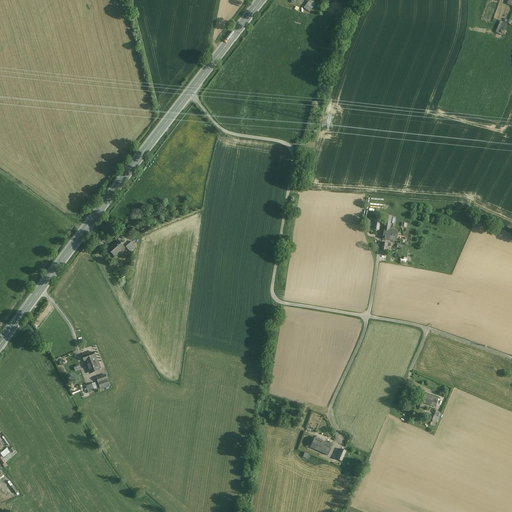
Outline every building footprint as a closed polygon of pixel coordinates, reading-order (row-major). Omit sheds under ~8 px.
[(313,6),(307,3),(304,8),(310,12),(313,6)] [(506,24),(500,21),(495,34),(501,37),(506,24)] [(384,216),(380,239),(397,242),(398,231),(389,229),(391,217),(384,216)] [(379,221),(365,219),(364,228),(378,231),(379,221)] [(116,228),(108,220),(105,224),(97,231),(106,241),(109,238),(108,236),(116,228)] [(125,229),(122,232),(127,237),(134,231),(132,227),(127,231),(125,229)] [(101,245),(95,238),(90,243),(96,249),(101,245)] [(108,249),(107,249),(114,257),(125,248),(117,240),(112,245),(113,246),(109,250),(108,249)] [(136,247),(131,242),(125,247),(130,252),(136,247)] [(94,353),(82,357),(84,361),(89,373),(101,369),(98,360),(97,360),(94,353)] [(106,375),(96,378),(100,389),(109,386),(106,375)] [(86,388),(84,389),(85,390),(87,389),(89,393),(95,391),(92,384),(86,387),(86,388)] [(438,398),(425,394),(422,404),(435,408),(438,398)] [(333,445),(315,438),(310,449),(328,457),(333,445)] [(0,452),(6,461),(18,454),(13,447),(9,450),(8,448),(0,452)] [(336,460),(341,462),(345,452),(340,450),(336,460)]
